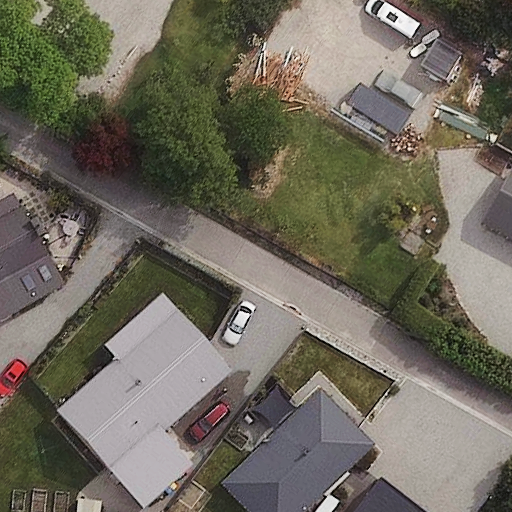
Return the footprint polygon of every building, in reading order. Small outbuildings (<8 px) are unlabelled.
[(511,174),(510,173),(477,239),(511,256),(511,174)] [(9,199),(0,203),(0,321),(60,287),(9,199)] [(109,369),(53,419),(136,511),(143,511),(186,474),(159,443),(233,377),(159,295),(95,353),(109,369)] [(318,393),(216,489),(237,511),(305,511),(372,449),(318,393)] [(422,511),(375,478),(350,511),(422,511)]
